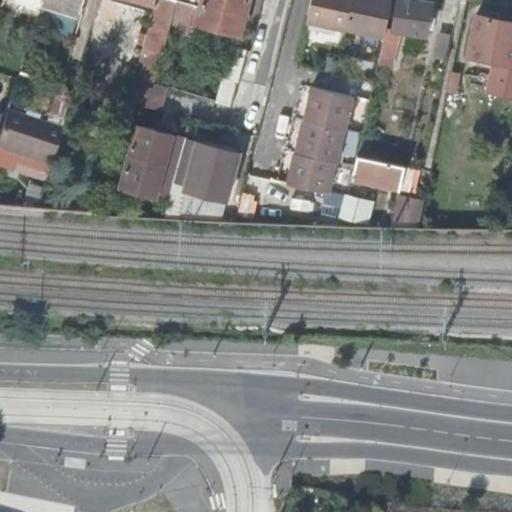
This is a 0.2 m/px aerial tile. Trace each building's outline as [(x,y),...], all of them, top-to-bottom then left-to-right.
[(140,68),(155,72),(160,53),(163,54),(177,0),(158,0),(158,5),(140,68)] [(177,0),(163,54),(165,54),(172,31),(194,36),(198,24),(240,35),(249,0),(177,0)] [(386,27),(392,0),(316,0),(312,20),(350,29),(351,28),(384,36),(386,27)] [(384,36),(382,46),(385,47),(396,49),(400,31),(427,35),(432,2),(415,0),(398,0),(394,29),(386,27),(384,36)] [(511,63),(511,22),(477,15),(469,55),(511,63)] [(230,46),(216,101),(231,105),(245,49),(230,46)] [(396,49),(385,47),(382,62),(393,64),(396,49)] [(140,68),(138,78),(152,82),(155,72),(140,68)] [(137,82),(132,102),(162,110),(167,90),(137,82)] [(294,184),(333,192),(334,192),(340,163),(341,163),(348,131),(349,131),(356,98),(316,90),(309,123),(308,122),(301,155),(300,155),(294,184)] [(59,122),(69,96),(57,91),(47,118),(59,122)] [(131,102),(114,164),(175,180),(192,118),(131,102)] [(8,113),(0,135),(0,167),(44,184),(63,133),(8,113)] [(204,121),(191,169),(233,180),(246,132),(204,121)] [(357,156),(352,179),(402,189),(406,166),(357,156)] [(419,225),(423,199),(396,195),(393,221),(419,225)] [(371,222),(374,199),(342,196),(340,219),(371,222)]
